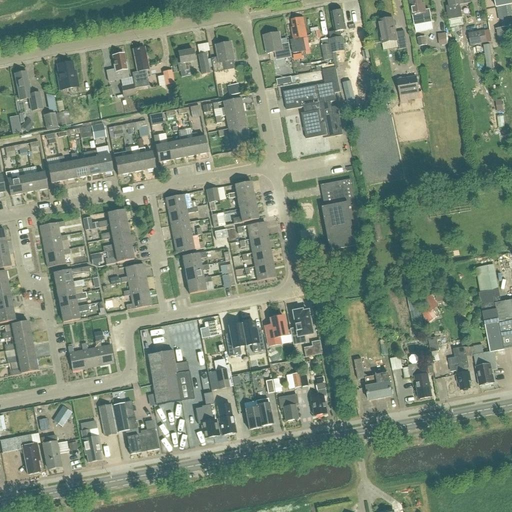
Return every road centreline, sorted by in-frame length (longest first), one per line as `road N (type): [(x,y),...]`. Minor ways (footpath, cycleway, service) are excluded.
road 1 (secondary): [(0,504),(511,405)]
road 2 (residential): [(163,317),(290,292),(295,275),(273,165)]
road 3 (unclassified): [(0,60),(223,18),(243,22)]
road 4 (residential): [(61,393),(45,284),(22,276),(9,215)]
road 5 (residential): [(61,393),(129,375),(129,327),(163,317)]
road 6 (residential): [(273,165),(243,22)]
road 7 (residential): [(9,215),(150,188)]
road 8 (residential): [(163,317),(150,188)]
road 9 (residential): [(150,188),(273,165)]
